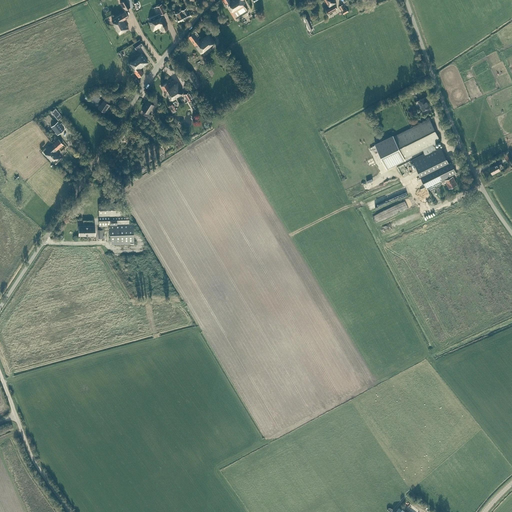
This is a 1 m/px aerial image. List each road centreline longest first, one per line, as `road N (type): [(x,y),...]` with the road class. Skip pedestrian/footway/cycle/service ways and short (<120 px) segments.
road 1 (unclassified): [(0,306),(157,67),(213,0)]
road 2 (unclassified): [(511,233),(459,142),(406,0)]
